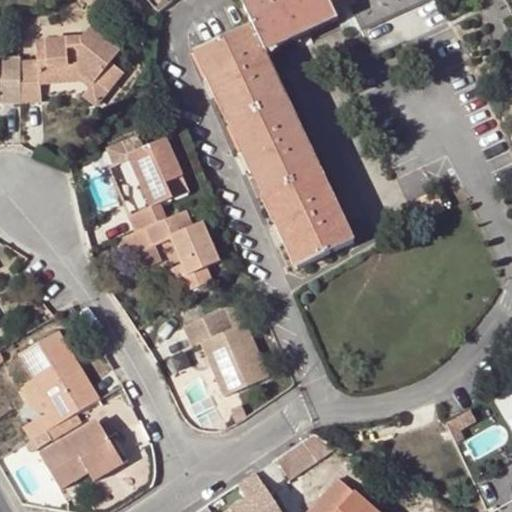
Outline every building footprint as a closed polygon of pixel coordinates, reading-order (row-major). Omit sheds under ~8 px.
[(511,0),(239,0),(252,29),(195,54),(295,270),(351,244),(264,54),(337,21),(330,4),(337,0),(348,0),(362,30),(429,0),(502,0),(511,20),(511,0)] [(129,20),(127,22),(127,25),(127,27),(129,30),(131,31),(134,31),(137,29),(138,27),(138,24),(137,21),(135,20),(132,19),(129,20)] [(94,89),(96,87),(107,97),(121,79),(110,69),(118,58),(87,32),(76,43),(37,47),(38,67),(23,68),(20,108),(40,108),(40,102),(40,90),(70,87),(69,77),(79,76),(88,85),(94,89)] [(23,63),(6,63),(0,62),(0,108),(20,109),(20,108),(23,68),(23,63)] [(70,87),(88,85),(79,76),(69,77),(70,87)] [(107,97),(96,87),(94,89),(84,102),(96,111),(107,97)] [(113,166),(128,160),(126,155),(143,148),(138,136),(106,149),(113,166)] [(127,216),(134,234),(165,220),(159,205),(172,199),(166,183),(182,176),(166,138),(143,148),(126,155),(128,160),(148,208),(127,216)] [(443,211),(435,193),(420,200),(427,218),(443,211)] [(171,241),(181,267),(192,292),(210,284),(205,270),(218,265),(202,225),(193,228),(186,212),(165,220),(134,234),(117,241),(129,268),(136,266),(139,272),(159,264),(153,248),(171,241)] [(182,296),(192,292),(181,267),(171,270),(182,296)] [(229,330),(220,311),(183,328),(190,346),(198,344),(204,341),(212,359),(205,362),(221,397),(266,377),(244,325),(229,330)] [(100,398),(92,384),(87,388),(76,368),(79,364),(59,330),(20,353),(34,378),(53,408),(43,413),(44,415),(51,427),(77,412),(100,398)] [(212,359),(204,341),(198,344),(205,362),(212,359)] [(76,368),(87,388),(92,384),(79,364),(76,368)] [(43,413),(53,408),(34,378),(26,383),(43,413)] [(231,408),(236,421),(246,415),(242,404),(231,408)] [(51,427),(47,430),(53,440),(83,422),(77,412),(51,427)] [(47,430),(51,427),(44,415),(25,426),(32,439),(47,430)] [(40,455),(60,489),(88,472),(118,454),(116,451),(114,447),(111,444),(109,440),(106,435),(97,420),(40,455)] [(302,441),(316,461),(337,446),(314,433),(302,441)] [(302,441),(276,460),(290,479),(316,461),(302,441)] [(116,451),(118,454),(88,472),(93,482),(129,460),(121,448),(116,451)] [(248,502),(270,483),(260,471),(237,490),(248,502)] [(373,511),(338,479),(309,511),(373,511)] [(224,511),(293,511),(284,487),(224,511)]
